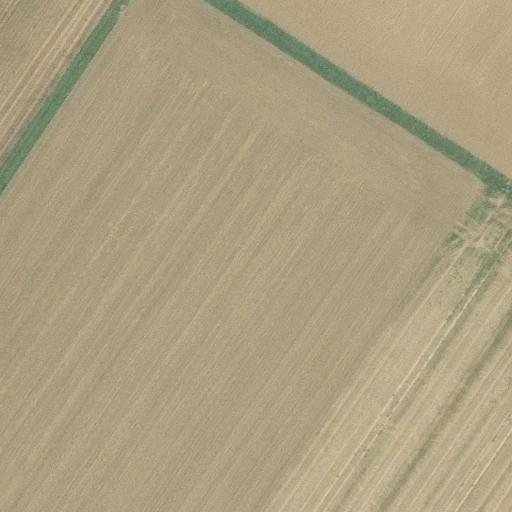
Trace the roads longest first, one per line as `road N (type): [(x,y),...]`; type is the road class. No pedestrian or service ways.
road 1 (track): [(219,0),(511,190)]
road 2 (track): [(124,0),(0,184)]
